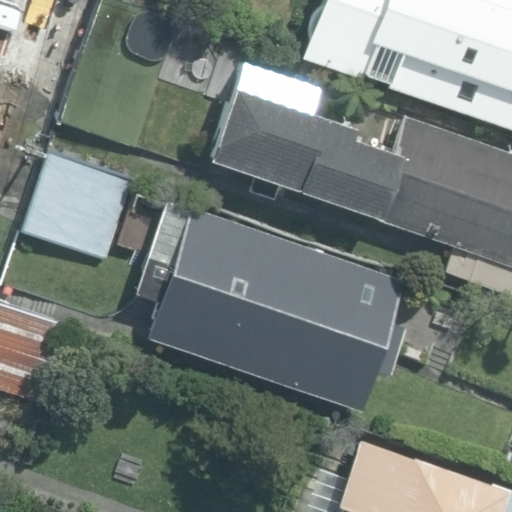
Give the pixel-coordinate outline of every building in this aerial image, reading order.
[(95,0),(54,117),(134,145),(178,19),(122,0),(95,0)] [(125,0),(178,18),(184,0),(125,0)] [(511,0),(314,0),(295,61),(511,129),(511,0)] [(440,269),(511,293),(511,150),(399,111),(386,148),(345,134),(349,124),(289,103),(297,81),(235,59),(203,153),(370,211),(369,213),(450,242),(440,269)] [(136,180),(45,148),(17,225),(108,257),(136,180)] [(141,330),(354,405),(369,361),(380,364),(381,364),(382,364),(383,363),(383,362),(384,362),(385,361),(386,361),(387,360),(387,359),(388,359),(388,358),(389,357),(390,356),(391,355),(391,354),(392,353),(392,352),(393,351),(394,349),(394,348),(394,347),(395,346),(395,345),(395,344),(395,343),(395,342),(396,341),(396,340),(396,339),(396,338),(395,337),(395,336),(395,335),(395,334),(395,333),(395,332),(394,331),(394,330),(394,329),(393,328),(393,327),(392,327),(392,326),(392,325),(391,324),(391,323),(383,321),(399,277),(161,194),(128,288),(153,297),(141,330)] [(0,388),(40,402),(66,325),(0,303),(0,388)] [(501,511),(510,486),(495,481),(349,431),(326,498),(333,500),(328,511),(501,511)]
